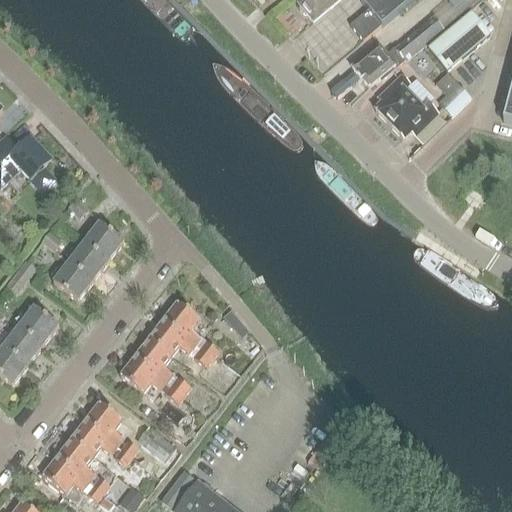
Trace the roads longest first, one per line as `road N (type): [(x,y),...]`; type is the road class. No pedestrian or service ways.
road 1 (unclassified): [(511,276),(389,183),(218,0)]
road 2 (residential): [(11,450),(158,268),(164,239)]
road 3 (residential): [(0,56),(164,239)]
